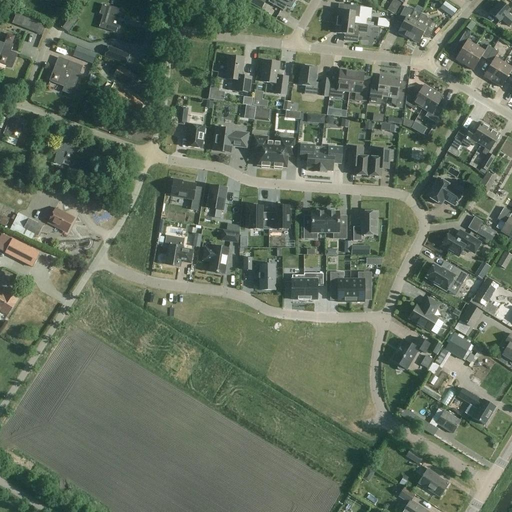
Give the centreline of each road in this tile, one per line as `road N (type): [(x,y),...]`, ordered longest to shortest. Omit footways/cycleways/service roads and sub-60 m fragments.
road 1 (residential): [(152,154),(252,183),(412,201),(423,233),(386,319)]
road 2 (residential): [(96,259),(138,278),(229,292),(276,313),(386,319)]
road 3 (residential): [(386,319),(374,372),(383,414),(488,483)]
road 4 (unclassified): [(0,408),(96,259)]
road 5 (unclassified): [(152,154),(22,104)]
road 6 (unclassified): [(426,66),(291,43)]
road 7 (unclassified): [(152,154),(172,30)]
